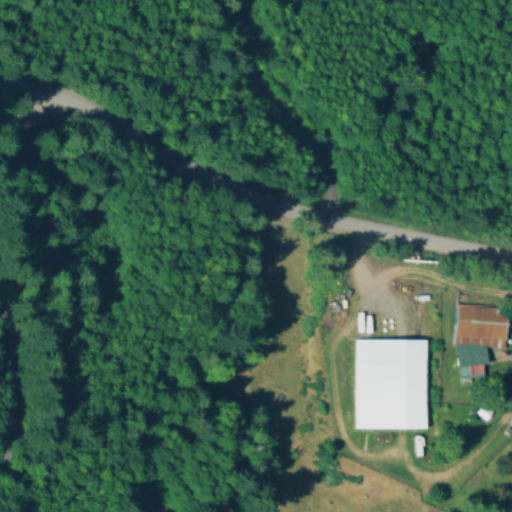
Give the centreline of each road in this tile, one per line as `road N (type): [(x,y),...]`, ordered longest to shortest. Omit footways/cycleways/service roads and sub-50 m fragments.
road 1 (residential): [(511,255),(322,216),(227,183),(85,106),(0,76)]
road 2 (track): [(322,216),(317,145),(259,78),(246,0)]
